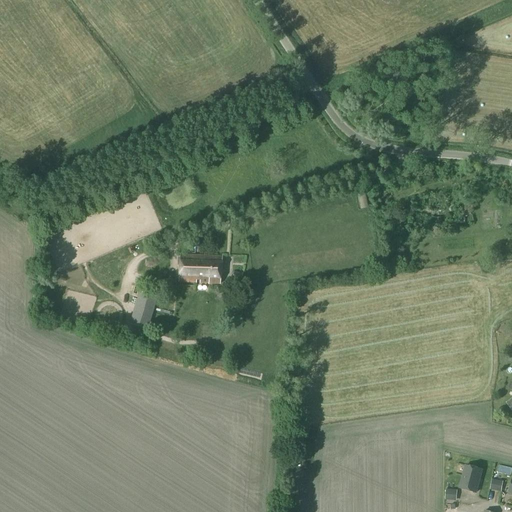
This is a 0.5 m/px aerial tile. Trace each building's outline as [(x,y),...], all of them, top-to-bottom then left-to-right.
[(179,282),(209,283),(209,284),(220,285),(222,257),(180,255),(179,282)] [(232,282),(241,284),(243,273),(234,272),(232,282)] [(147,329),(156,299),(140,294),(131,324),(147,329)] [(476,493),(482,471),(466,466),(460,489),(476,493)] [(499,492),(501,482),(491,480),(489,490),(499,492)] [(455,490),(446,490),(445,500),(454,501),(455,490)]
